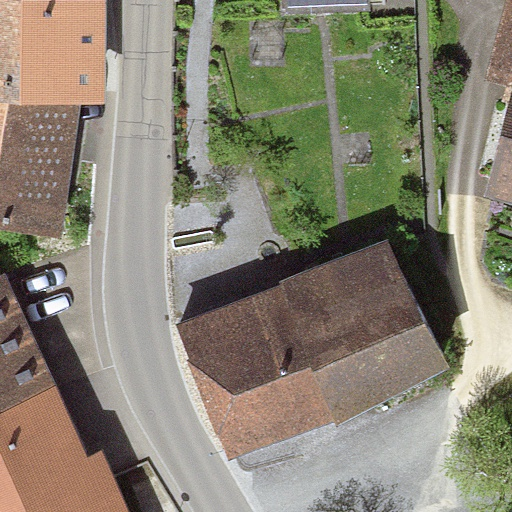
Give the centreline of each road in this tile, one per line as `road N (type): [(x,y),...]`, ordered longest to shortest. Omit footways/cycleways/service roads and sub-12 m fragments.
road 1 (tertiary): [(149,0),(137,233),(145,321),(192,437),(235,511)]
road 2 (residential): [(267,511),(412,435),(462,393),(500,332)]
